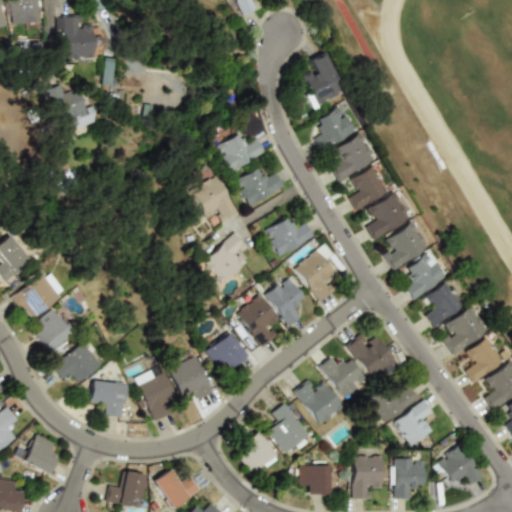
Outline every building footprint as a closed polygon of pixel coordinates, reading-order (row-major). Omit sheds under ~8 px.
[(35,22),(33,0),(3,0),(5,23),(35,22)] [(255,8),(251,0),(230,0),(237,16),(255,8)] [(78,25),(77,14),(52,15),(54,53),(66,52),(66,58),(92,57),(90,25),(78,25)] [(342,92),(323,51),(304,60),(309,71),(297,76),(312,107),(342,92)] [(106,85),(111,58),(101,57),(96,83),(106,85)] [(91,121),(86,107),(80,109),(73,89),(59,94),(56,85),(46,88),(61,132),(91,121)] [(312,118),(317,130),(309,134),(316,149),(351,133),(339,106),(312,118)] [(212,144),(224,171),(260,154),(253,139),(243,144),(237,132),(212,144)] [(372,161),(359,133),(329,147),(334,159),(325,163),(333,179),(372,161)] [(385,192),(370,165),(346,178),(352,190),(344,194),(353,210),(385,192)] [(280,188),(270,169),(259,174),(255,166),(230,178),(243,206),(280,188)] [(213,174),(192,185),(196,193),(190,196),(201,219),(212,213),(216,221),(233,213),(213,174)] [(369,240),(408,217),(393,190),(362,208),(368,218),(360,223),(369,240)] [(309,236),(300,218),(290,223),(286,215),(258,230),(273,256),(309,236)] [(381,239),(388,249),(379,254),(389,269),(424,248),(409,222),(381,239)] [(242,261),(235,254),(243,247),(230,232),(197,260),(217,283),(242,261)] [(0,279),(2,282),(25,262),(19,256),(22,253),(4,234),(0,237),(0,279)] [(288,267),(314,301),(331,289),(324,280),(332,274),(320,257),(327,252),(321,243),(288,267)] [(442,276),(425,252),(400,269),(406,278),(398,283),(409,299),(442,276)] [(301,299),(284,275),(259,293),(283,325),(300,313),(293,305),(301,299)] [(25,321),(57,296),(45,279),(36,286),(31,279),(7,297),(25,321)] [(426,306),(418,311),(428,327),(460,306),(443,281),(420,296),(426,306)] [(255,347),(272,335),(266,325),(274,320),(256,293),(230,310),(255,347)] [(440,324),(446,334),(438,339),(448,355),(484,329),(467,305),(440,324)] [(67,332),(48,308),(32,321),(38,328),(30,335),(44,351),(67,332)] [(225,367),(242,355),(225,331),(200,350),(212,366),(219,360),(225,367)] [(373,335),(363,341),(358,334),(343,344),(366,379),(391,361),(373,335)] [(492,354),(481,337),(461,351),(469,362),(462,366),(471,380),(506,356),(501,348),(492,354)] [(46,365),(58,382),(68,375),(73,382),(98,364),(80,339),(46,365)] [(335,361),(329,353),(314,365),(338,398),(362,381),(344,355),(335,361)] [(163,368),(176,396),(186,392),(189,399),(208,390),(192,355),(163,368)] [(480,378),(486,388),(478,393),(488,409),(511,394),(511,366),(508,360),(480,378)] [(171,397),(158,368),(150,372),(148,368),(129,377),(150,420),(168,411),(163,400),(171,397)] [(315,425),(338,406),(319,381),(311,387),(304,378),(288,391),(315,425)] [(118,415),(121,383),(87,379),(85,401),(98,403),(97,414),(118,415)] [(360,399),(375,424),(415,398),(404,381),(394,388),(390,380),(360,399)] [(506,417),(498,421),(508,436),(511,433),(511,398),(499,407),(506,417)] [(390,420),(407,444),(428,429),(422,421),(430,415),(419,399),(390,420)] [(261,429),(281,455),(306,436),(281,401),(263,414),(270,423),(261,429)] [(0,445),(12,436),(6,428),(15,421),(2,405),(0,406),(0,445)] [(235,457),(249,475),(273,457),(253,430),(237,442),(243,451),(235,457)] [(17,460),(43,474),(52,456),(44,452),(49,442),(31,432),(17,460)] [(462,486),(478,475),(456,442),(428,461),(445,485),(455,478),(462,486)] [(346,455),(346,498),(366,498),(366,487),(379,487),(379,455),(346,455)] [(409,488),(419,488),(419,457),(386,457),(386,498),(409,498),(409,488)] [(303,494),(325,494),(325,464),(292,464),(292,484),(303,484),(303,494)] [(164,511),(195,488),(185,475),(177,481),(166,466),(143,484),(164,511)] [(134,507),(140,473),(119,469),(116,484),(105,481),(102,501),(134,507)] [(16,511),(18,492),(8,491),(10,480),(0,479),(0,510),(16,511)] [(191,503),(183,511),(217,511),(206,503),(200,511),(191,503)]
